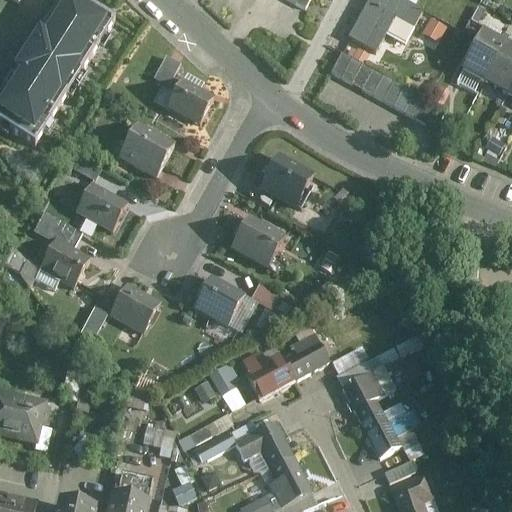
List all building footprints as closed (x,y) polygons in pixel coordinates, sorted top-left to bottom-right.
[(119,22),(83,0),(53,0),(0,88),(0,118),(44,144),(119,22)] [(312,0),(279,0),(305,13),(312,0)] [(393,0),(371,0),(348,43),(375,59),(395,23),(414,33),(424,16),(404,6),(393,0)] [(432,21),(424,35),(440,45),(448,31),(432,21)] [(505,51),(483,38),(461,77),(483,90),(505,51)] [(511,90),(511,54),(505,51),(483,90),(505,102),(511,90)] [(436,109),(342,58),(331,78),(425,129),(436,109)] [(173,87),(183,66),(168,59),(158,80),(173,87)] [(218,98),(186,82),(172,111),(204,126),(218,98)] [(177,146),(140,127),(122,161),(159,180),(177,146)] [(105,169),(83,157),(75,172),(97,184),(105,169)] [(319,177),(281,157),(264,190),(301,210),(319,177)] [(130,205),(94,186),(79,215),(115,234),(130,205)] [(288,242),(250,221),(234,252),(272,272),(288,242)] [(92,259),(58,241),(42,271),(75,290),(92,259)] [(248,302),(212,283),(197,313),(232,331),(248,302)] [(164,305),(130,286),(112,318),(147,337),(164,305)] [(274,313),(281,298),(260,287),(252,302),(274,313)] [(96,341),(110,316),(97,309),(83,334),(96,341)] [(299,352),(285,359),(298,384),(334,365),(318,337),(296,348),(299,352)] [(248,378),(261,403),(298,384),(285,359),(272,365),(264,353),(245,363),(253,376),(248,378)] [(232,365),(210,376),(221,398),(243,387),(232,365)] [(344,392),(362,426),(387,413),(381,401),(388,397),(376,374),(344,392)] [(0,396),(0,436),(0,435),(22,440),(21,443),(37,447),(42,430),(46,431),(50,412),(46,410),(46,406),(0,396)] [(387,413),(362,426),(381,462),(406,449),(387,413)] [(274,426),(252,437),(261,454),(270,472),(292,461),(274,426)] [(273,498),(249,510),(249,511),(277,511),(280,511),(279,511),(310,497),(292,461),(270,472),(259,477),(266,491),(269,489),(273,498)] [(181,506),(200,500),(190,466),(177,470),(183,489),(177,490),(181,506)] [(394,489),(401,511),(430,511),(428,506),(440,502),(430,477),(394,489)] [(115,491),(110,511),(149,511),(153,500),(115,491)]
